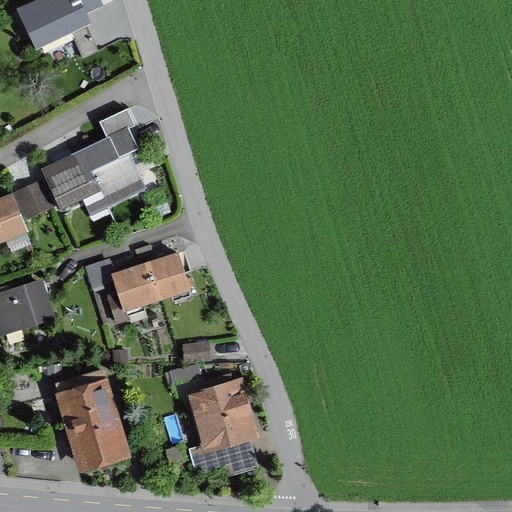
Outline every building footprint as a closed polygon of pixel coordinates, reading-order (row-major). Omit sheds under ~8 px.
[(49,0),(52,3),(21,18),(38,54),(89,30),(74,0),(49,0)] [(129,134),(83,156),(108,208),(145,191),(129,158),(138,153),(129,134)] [(89,217),(108,208),(83,156),(42,175),(46,184),(57,209),(60,215),(83,204),(89,217)] [(12,199),(22,223),(57,209),(46,184),(12,199)] [(0,246),(27,235),(22,223),(12,199),(0,203),(0,246)] [(149,269),(160,303),(189,294),(178,260),(149,269)] [(116,280),(127,314),(160,303),(149,269),(116,280)] [(42,286),(0,299),(0,332),(23,325),(25,331),(54,321),(42,286)] [(209,347),(185,348),(186,362),(210,360),(209,347)] [(172,376),(175,389),(201,383),(198,370),(172,376)] [(106,383),(59,397),(83,471),(130,456),(106,383)] [(243,385),(192,402),(207,449),(192,454),(199,478),(227,469),(230,478),(256,470),(246,439),(259,435),(243,385)]
